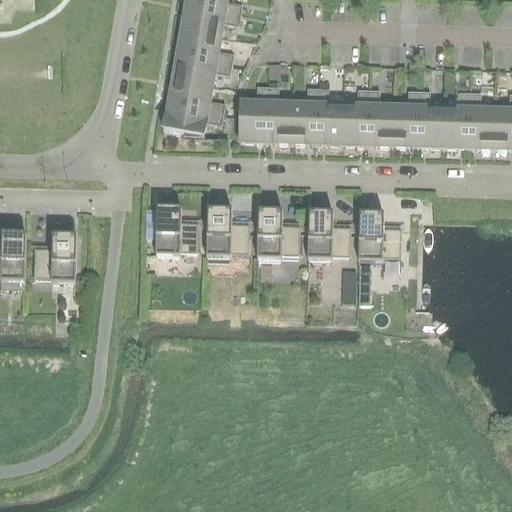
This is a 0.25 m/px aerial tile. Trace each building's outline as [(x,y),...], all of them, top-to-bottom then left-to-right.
[(187,0),(186,10),(185,10),(185,11),(240,20),(242,10),(227,7),(227,0),(187,0)] [(186,11),(184,24),(182,35),(181,35),(180,35),(220,42),(223,28),(239,31),(240,20),(185,11),(186,11)] [(182,36),(177,60),(176,60),(232,70),(234,59),(218,57),(220,42),(180,35),(180,36),(182,36)] [(177,61),(173,85),(172,84),(172,85),(212,92),(214,78),(230,81),(232,70),(176,60),(176,61),(177,61)] [(422,76),(421,97),(430,97),(430,77),(422,76)] [(173,86),(169,110),(168,109),(167,110),(223,120),(225,109),(209,106),(212,92),(172,85),(172,86),(173,86)] [(241,107),(240,133),(240,146),(265,147),(265,149),(266,149),(267,92),(257,92),(256,108),(241,107)] [(291,149),(292,109),(278,108),(279,93),(267,92),(266,149),(267,149),(267,147),(291,148),(291,149)] [(316,150),(318,94),(307,93),(307,109),(292,109),(291,149),(292,149),(292,148),(316,149),(316,150)] [(341,151),(343,110),(328,110),(329,94),(318,94),(316,150),(317,150),(317,149),(341,149),(341,151)] [(367,152),(369,95),(358,95),(357,111),(343,110),(341,151),(342,151),(342,149),(354,150),(366,150),(366,151),(367,152)] [(392,152),(393,112),(379,111),(379,95),(369,95),(367,152),(367,150),(391,151),(391,152),(392,152)] [(417,153),(419,97),(408,96),(408,112),(393,112),(392,152),(393,152),(393,151),(417,152),(417,153)] [(443,154),(444,113),(429,113),(430,97),(421,97),(419,97),(417,153),(418,153),(418,152),(442,152),(442,154),(443,154)] [(468,154),(470,98),(459,98),(459,114),(444,113),(443,154),(443,152),(468,153),(468,154)] [(493,155),(494,115),(480,114),(481,98),(470,98),(468,154),(469,155),(469,153),(493,154),(493,155)] [(511,99),(509,99),(509,115),(494,115),(493,155),(494,155),(494,154),(511,154),(511,99)] [(223,120),(167,110),(169,111),(167,123),(164,135),(163,135),(163,136),(183,139),(183,145),(228,146),(228,145),(203,144),(203,143),(204,143),(205,142),(203,142),(206,128),(221,130),(223,120)] [(156,245),(156,261),(180,262),(180,258),(198,258),(198,228),(181,228),(181,214),(157,214),(157,221),(156,245)] [(230,263),(231,259),(248,259),(249,230),(231,229),(232,216),(207,215),(206,262),(230,263)] [(281,264),(281,260),(299,261),(300,231),(282,231),(282,217),(258,217),(257,264),(281,264)] [(351,233),(333,232),(333,219),(309,218),(307,265),(332,266),(332,262),(350,262),(351,233)] [(382,267),(383,263),(400,264),(401,234),(383,234),(384,220),(359,219),(358,267),(382,267)] [(146,220),(145,245),(156,245),(157,221),(146,220)] [(25,287),(26,240),(2,239),(1,253),(0,252),(0,282),(1,282),(0,286),(1,286),(0,294),(24,295),(24,287),(25,287)] [(75,289),(77,241),(52,241),(52,254),(34,254),(33,283),(51,284),(51,287),(75,289)] [(343,276),(342,293),(356,293),(357,276),(343,276)] [(359,281),(359,309),(370,310),(371,282),(359,281)]
